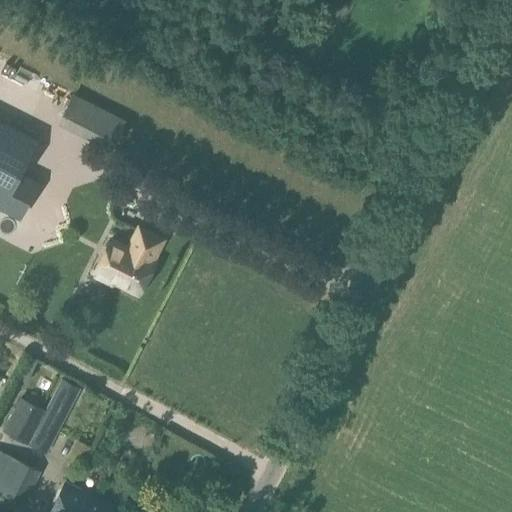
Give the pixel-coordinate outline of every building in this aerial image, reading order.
[(114,151),(129,120),(74,93),(59,124),(114,151)] [(34,140),(0,122),(0,204),(20,214),(36,183),(17,173),(34,140)] [(153,259),(164,238),(140,225),(129,247),(111,238),(95,271),(97,272),(96,274),(113,283),(116,281),(140,293),(156,260),(153,259)] [(97,303),(105,290),(90,281),(82,295),(97,303)] [(59,309),(50,326),(75,340),(84,323),(59,309)] [(48,453),(81,388),(61,378),(59,381),(45,374),(31,399),(21,394),(2,430),(48,453)] [(0,492),(25,504),(42,470),(0,449),(0,492)] [(111,511),(114,506),(66,481),(50,511),(111,511)]
